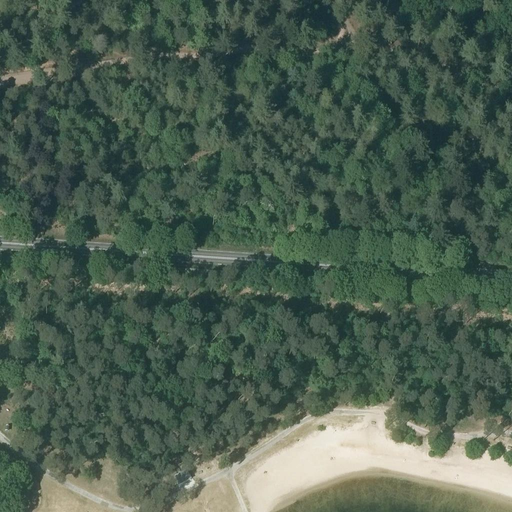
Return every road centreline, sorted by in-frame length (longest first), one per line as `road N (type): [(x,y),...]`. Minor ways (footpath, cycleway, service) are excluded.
road 1 (track): [(511,90),(365,38),(292,56),(86,58),(0,76)]
road 2 (primary): [(511,281),(0,248)]
